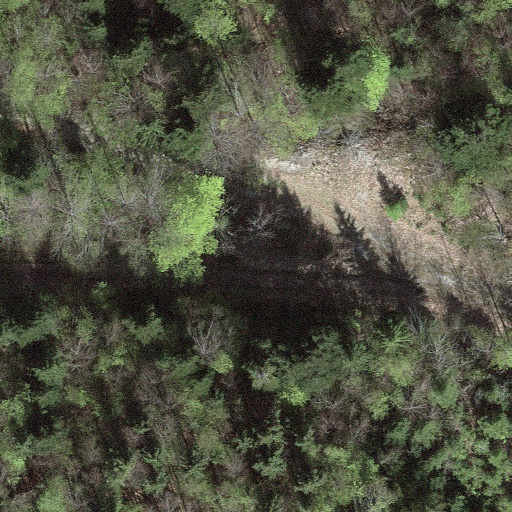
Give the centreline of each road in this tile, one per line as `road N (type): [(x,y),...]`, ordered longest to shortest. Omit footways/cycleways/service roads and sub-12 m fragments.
road 1 (track): [(511,305),(0,103)]
road 2 (track): [(0,270),(391,259),(511,235)]
